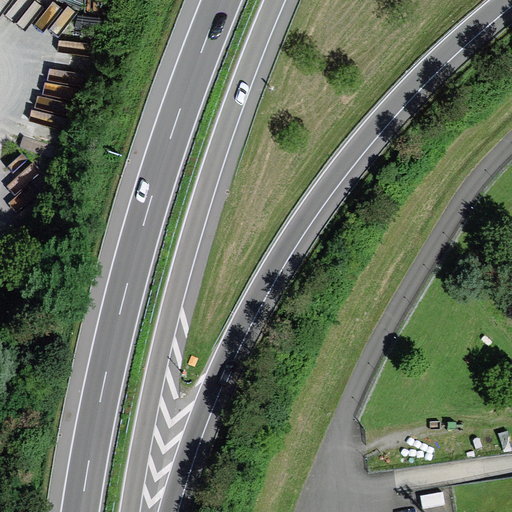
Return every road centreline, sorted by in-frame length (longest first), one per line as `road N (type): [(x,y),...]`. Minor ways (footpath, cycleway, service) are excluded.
road 1 (motorway): [(169,511),(220,366),(275,260),(349,155),(433,61),(505,0)]
road 2 (motorway): [(221,0),(155,180),(115,324),(80,511)]
road 3 (motorway): [(129,511),(170,312),(243,80)]
